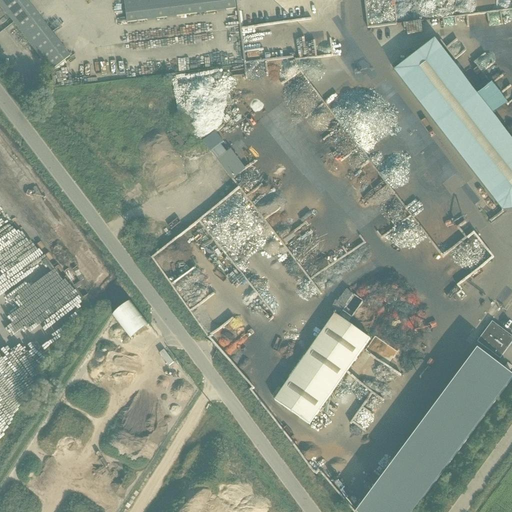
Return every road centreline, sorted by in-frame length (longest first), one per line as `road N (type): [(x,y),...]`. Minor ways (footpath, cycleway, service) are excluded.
road 1 (unclassified): [(309,511),(0,98)]
road 2 (unknown): [(456,348),(416,410),(361,453),(333,451),(276,404),(268,348),(382,251)]
road 3 (unknown): [(369,60),(436,25),(473,33),(511,59)]
road 4 (unknown): [(382,251),(281,133)]
road 5 (unknown): [(382,251),(456,348)]
